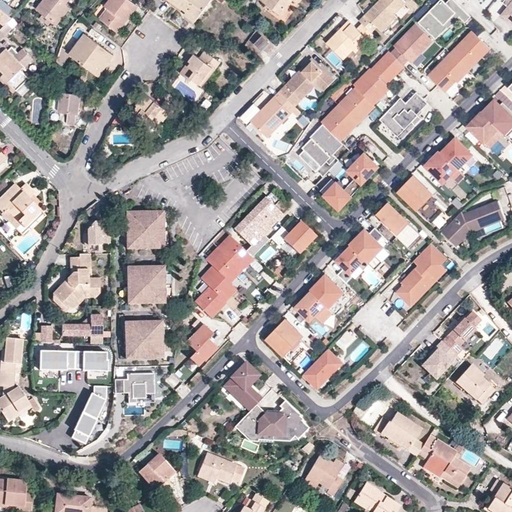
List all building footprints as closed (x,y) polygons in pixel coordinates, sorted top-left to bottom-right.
[(14,10),(1,0),(0,0),(0,9),(9,17),(14,10)] [(44,0),(38,8),(57,24),(70,9),(65,5),(69,0),(44,0)] [(132,13),(138,6),(129,0),(110,0),(105,7),(108,10),(101,20),(117,32),(125,23),(123,21),(130,11),(132,13)] [(200,16),(212,0),(170,0),(187,12),(190,8),(200,16)] [(267,0),(264,4),(281,16),(293,1),(296,3),(297,0),(267,0)] [(404,3),(401,0),(379,0),(366,14),(378,26),(380,27),(390,17),(404,3)] [(472,18),(454,0),(451,0),(447,4),(443,0),(420,24),(437,41),(449,29),(446,26),(457,14),(466,24),(472,18)] [(195,22),(200,16),(190,8),(187,12),(185,15),(195,22)] [(9,17),(0,9),(0,23),(4,27),(12,19),(9,17)] [(125,23),(132,13),(130,11),(123,21),(125,23)] [(378,26),(366,14),(360,20),(363,23),(373,32),(378,26)] [(393,19),(390,17),(380,27),(383,30),(393,19)] [(0,41),(18,24),(13,18),(12,19),(4,27),(0,30),(0,41)] [(373,32),(363,23),(358,27),(350,19),(328,42),(344,58),(353,48),(365,36),(369,40),(374,34),(373,32)] [(98,30),(101,26),(96,22),(93,26),(98,30)] [(421,53),(433,42),(416,26),(396,46),(398,48),(392,54),(404,65),(409,60),(411,61),(419,52),(421,53)] [(471,72),(492,50),(475,33),(453,55),(471,72)] [(108,64),(115,55),(87,34),(71,55),(99,76),(104,70),(100,68),(105,61),(108,64)] [(365,36),(353,48),(357,51),(369,40),(365,36)] [(263,51),(269,43),(263,37),(256,44),(263,51)] [(0,45),(0,67),(5,73),(3,76),(17,90),(30,78),(22,70),(25,68),(26,68),(34,60),(23,49),(15,56),(3,43),(0,45)] [(264,54),(269,58),(276,50),(271,46),(264,54)] [(62,49),(57,64),(66,67),(71,52),(62,49)] [(195,55),(189,62),(192,64),(182,75),(188,80),(190,78),(200,85),(219,63),(206,52),(200,58),(195,55)] [(412,62),(421,53),(419,52),(411,61),(412,62)] [(387,84),(405,66),(404,65),(392,54),(391,53),(380,64),(379,63),(373,70),(387,84)] [(471,72),(453,55),(431,78),(447,94),(458,82),(459,84),(471,72)] [(313,57),(304,67),(306,68),(313,61),(315,63),(317,61),(313,57)] [(104,70),(108,64),(105,61),(100,68),(104,70)] [(304,67),(281,91),(296,106),(303,98),(299,94),(318,75),(329,86),(335,79),(317,61),(315,63),(313,61),(306,68),(304,67)] [(180,73),(182,75),(192,64),(189,62),(180,73)] [(391,88),(387,84),(373,70),(367,76),(366,75),(355,86),(357,89),(374,105),(391,88)] [(325,90),(329,86),(318,75),(299,94),(303,98),(318,83),(325,90)] [(0,80),(13,94),(17,90),(3,76),(0,78),(0,80)] [(24,98),(34,88),(29,83),(18,92),(24,98)] [(374,105),(357,89),(340,106),(359,124),(376,107),(374,105)] [(296,106),(281,91),(253,120),(270,136),(294,111),(298,107),(296,106)] [(85,105),(86,95),(61,93),(59,113),(61,113),(59,123),(75,125),(76,116),(79,116),(80,109),(80,105),(85,105)] [(174,118),(179,112),(166,100),(161,106),(146,94),(139,102),(140,103),(130,116),(131,117),(146,128),(151,123),(155,125),(158,124),(161,120),(167,112),(170,115),(174,118)] [(424,120),(418,115),(423,110),(424,112),(430,105),(419,94),(408,105),(403,99),(382,121),(397,135),(404,128),(407,131),(414,124),(417,127),(424,120)] [(503,106),(497,101),(494,104),(499,110),(503,106)] [(511,111),(505,104),(503,106),(499,110),(494,104),(484,114),(505,135),(509,139),(511,136),(511,111)] [(359,124),(340,106),(323,124),(324,125),(342,142),(359,124)] [(299,115),(302,111),(298,107),(294,111),(299,115)] [(164,122),(170,115),(167,112),(161,120),(164,122)] [(484,114),(483,114),(469,128),(491,149),(505,135),(484,114)] [(143,133),(146,128),(131,117),(128,121),(143,133)] [(342,142),(324,125),(312,138),(313,140),(304,149),(322,167),(330,159),(333,163),(337,159),(334,155),(344,144),(342,142)] [(458,140),(443,154),(459,170),(460,171),(474,156),(458,140)] [(386,161),(392,167),(401,159),(395,153),(386,161)] [(443,154),(442,153),(427,168),(445,185),(452,177),(459,170),(443,154)] [(357,179),(362,183),(378,166),(366,155),(350,172),(357,179)] [(341,163),(341,162),(337,159),(333,163),(330,159),(322,167),(318,171),(325,179),(331,173),(341,163)] [(337,179),(347,169),(341,163),(331,173),(337,179)] [(460,184),(467,177),(460,171),(459,170),(452,177),(460,184)] [(448,209),(416,178),(401,193),(433,225),(448,209)] [(362,183),(357,179),(346,191),(338,184),(326,196),(341,211),(365,186),(362,183)] [(326,196),(338,184),(335,180),(323,193),(326,196)] [(42,211),(39,208),(28,198),(32,194),(34,192),(26,185),(20,189),(16,184),(0,199),(0,209),(4,213),(7,211),(22,226),(24,229),(42,211)] [(269,195),(274,190),(269,185),(264,191),(269,195)] [(42,204),(32,194),(28,198),(39,208),(42,204)] [(273,194),(236,231),(253,248),(248,253),(254,259),(271,242),(265,236),(279,222),(271,214),(276,208),(282,202),(273,194)] [(456,247),(477,226),(479,229),(507,218),(500,202),(466,216),(463,213),(443,234),(456,247)] [(426,239),(391,205),(383,213),(388,217),(385,220),(383,223),(413,252),(426,239)] [(285,216),(276,208),(271,214),(279,222),(285,216)] [(164,210),(127,210),(126,218),(128,218),(129,241),(127,241),(127,248),(164,247),(164,239),(163,239),(162,218),(164,218),(164,210)] [(18,230),(22,226),(7,211),(4,213),(2,214),(18,230)] [(111,243),(110,231),(110,228),(102,228),(102,222),(95,222),(88,230),(88,234),(85,234),(85,245),(102,245),(102,243),(111,243)] [(317,237),(303,223),(286,241),(300,255),(317,237)] [(377,257),(385,249),(367,231),(352,247),(353,248),(372,266),(377,271),(384,264),(377,257)] [(248,253),(232,238),(209,261),(232,284),(255,260),(254,259),(248,253)] [(449,261),(432,245),(415,263),(420,268),(407,282),(409,284),(406,287),(399,294),(410,305),(415,301),(417,303),(444,275),(442,273),(446,268),(444,266),(449,261)] [(372,266),(353,248),(339,262),(348,271),(353,275),(361,267),(366,272),(372,266)] [(70,258),(70,268),(73,268),(74,273),(70,275),(67,279),(67,283),(65,286),(59,286),(53,293),(53,301),(59,306),(62,303),(68,309),(74,309),(79,304),(76,301),(83,294),(93,294),(96,297),(100,294),(100,278),(89,278),(89,271),(91,271),(91,255),(79,255),(79,258),(70,258)] [(232,284),(209,261),(208,262),(215,268),(203,280),(211,289),(202,299),(218,314),(227,304),(226,303),(238,291),(231,285),(232,284)] [(348,271),(339,262),(332,269),(341,278),(348,271)] [(164,265),(127,266),(127,274),(129,274),(130,296),(128,296),(128,304),(165,303),(165,295),(164,295),(163,273),(165,273),(164,265)] [(346,294),(328,276),(312,292),(313,293),(335,313),(338,316),(345,309),(337,302),(346,294)] [(335,313),(313,293),(298,309),(308,319),(313,314),(317,317),(324,324),(335,313)] [(95,298),(96,297),(93,294),(83,294),(76,301),(79,304),(85,298),(95,298)] [(218,314),(202,299),(197,304),(212,319),(218,314)] [(65,312),(68,309),(62,303),(59,306),(65,312)] [(233,326),(240,319),(231,309),(224,315),(233,326)] [(462,347),(478,329),(476,328),(484,320),(474,312),(467,319),(466,318),(444,342),(460,357),(459,356),(465,349),(462,347)] [(317,317),(313,314),(308,319),(312,323),(317,317)] [(86,320),(86,325),(80,325),(63,325),(63,336),(104,337),(104,315),(91,315),(91,316),(86,320)] [(162,345),(162,329),(163,329),(163,321),(126,322),(126,329),(128,330),(129,351),(126,351),(127,360),(159,359),(161,352),(162,345)] [(307,351),(310,348),(302,340),(304,337),(288,321),(269,341),(293,365),(307,351)] [(42,342),(53,343),(53,326),(43,326),(42,342)] [(218,349),(209,340),(214,335),(206,326),(188,344),(197,353),(191,359),(199,367),(205,361),(206,362),(218,349)] [(347,331),(337,345),(345,351),(355,337),(347,331)] [(2,363),(1,371),(15,373),(20,373),(23,340),(6,338),(4,363),(2,363)] [(460,357),(444,342),(438,349),(440,352),(426,367),(439,379),(460,357)] [(108,353),(41,350),(41,370),(68,371),(68,369),(84,370),(84,371),(109,372),(109,361),(108,361),(108,353)] [(344,364),(330,351),(316,365),(332,377),(344,364)] [(250,387),(260,376),(247,362),(232,378),(233,379),(226,386),(235,396),(239,393),(248,401),(245,405),(251,411),(257,405),(263,399),(250,387)] [(332,377),(316,365),(311,369),(305,376),(317,387),(328,376),(330,379),(332,377)] [(485,376),(472,365),(457,382),(477,399),(490,385),(489,384),(482,378),(485,376)] [(1,371),(0,371),(0,385),(3,386),(14,387),(15,373),(1,371)] [(155,374),(128,374),(128,380),(116,380),(116,394),(129,394),(129,404),(138,403),(138,399),(147,399),(147,394),(156,394),(155,374)] [(486,374),(485,376),(482,378),(489,384),(493,379),(486,374)] [(328,376),(317,387),(320,390),(330,379),(328,376)] [(495,389),(490,385),(477,399),(482,404),(495,389)] [(14,387),(3,386),(2,397),(14,390),(14,387)] [(107,386),(94,386),(94,393),(92,392),(74,430),(76,430),(71,437),(86,444),(107,399),(107,386)] [(14,390),(2,397),(0,398),(0,409),(6,419),(29,405),(34,413),(39,410),(33,399),(28,401),(18,387),(14,390)] [(239,393),(235,396),(245,405),(248,401),(239,393)] [(263,411),(257,405),(251,411),(235,428),(250,442),(258,442),(259,440),(259,434),(273,435),(273,436),(284,436),(284,432),(291,433),(298,440),(310,428),(302,421),(304,419),(301,416),(286,401),(280,407),(283,409),(286,412),(283,415),(280,412),(268,411),(266,413),(262,417),(259,415),(263,411)] [(29,405),(6,419),(8,423),(27,411),(30,415),(34,413),(29,405)] [(408,450),(416,438),(421,430),(397,413),(391,423),(389,421),(382,433),(408,450)] [(284,436),(273,436),(272,441),(289,442),(298,440),(291,433),(284,432),(284,436)] [(456,452),(430,435),(424,444),(420,451),(430,458),(428,461),(424,466),(441,478),(442,477),(444,474),(460,485),(471,468),(457,459),(453,457),(456,452)] [(420,451),(424,444),(416,438),(408,450),(417,456),(418,454),(420,451)] [(303,449),(311,453),(315,446),(310,443),(303,449)] [(466,446),(461,443),(456,450),(461,453),(466,446)] [(430,458),(420,451),(418,454),(428,461),(430,458)] [(207,453),(200,471),(216,478),(229,484),(232,479),(239,483),(245,469),(207,453)] [(155,491),(164,483),(161,480),(165,476),(168,479),(175,472),(159,454),(138,472),(155,491)] [(333,464),(320,456),(308,475),(319,482),(329,488),(327,492),(334,496),(342,484),(335,480),(337,476),(341,469),(333,464)] [(336,459),(333,464),(341,469),(344,464),(336,459)] [(214,483),(216,478),(200,471),(197,476),(214,483)] [(458,488),(460,485),(444,474),(442,477),(458,488)] [(315,489),(319,482),(308,475),(304,482),(315,489)] [(344,480),(337,476),(335,480),(342,484),(344,480)] [(0,479),(0,498),(5,499),(5,505),(24,507),(25,493),(26,480),(7,479),(7,481),(0,479)] [(492,491),(495,493),(497,494),(490,508),(496,511),(511,511),(511,488),(499,480),(492,491)] [(380,491),(367,483),(354,501),(366,509),(370,511),(397,511),(401,505),(387,496),(386,498),(385,497),(384,497),(382,496),(381,496),(380,497),(379,498),(376,497),(380,491)] [(356,491),(351,488),(346,496),(351,499),(356,491)] [(24,507),(5,505),(4,507),(4,510),(28,511),(30,511),(33,494),(25,493),(24,507)] [(490,511),(496,511),(490,508),(497,494),(495,493),(485,508),(490,511)] [(245,506),(240,511),(263,511),(270,502),(257,494),(252,501),(247,497),(242,505),(245,506)] [(82,497),(57,495),(55,511),(88,511),(89,508),(80,507),(82,497)] [(90,498),(82,497),(80,507),(89,508),(90,498)]
